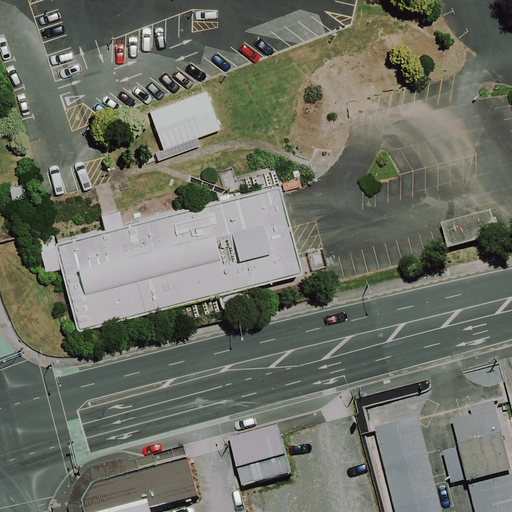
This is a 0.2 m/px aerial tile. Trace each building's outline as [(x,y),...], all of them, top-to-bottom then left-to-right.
[(151,111),(164,148),(222,128),(208,91),(151,111)] [(52,244),(74,333),(293,278),(271,189),(52,244)] [(495,208),(440,222),(447,251),(503,237),(495,208)] [(511,511),(511,504),(486,403),(446,413),(471,511),(511,511)] [(366,415),(391,511),(435,511),(408,404),(366,415)] [(231,438),(245,487),(294,475),(281,425),(231,438)] [(64,484),(72,511),(146,511),(145,506),(190,493),(178,452),(64,484)]
